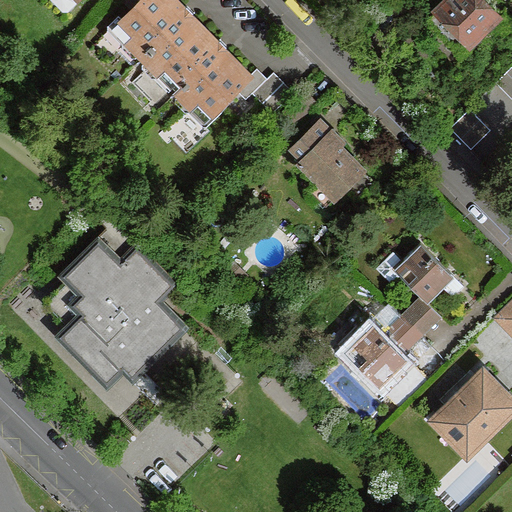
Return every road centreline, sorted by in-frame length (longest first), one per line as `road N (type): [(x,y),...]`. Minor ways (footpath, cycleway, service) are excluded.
road 1 (residential): [(277,0),(511,239)]
road 2 (tertiary): [(110,504),(0,399)]
